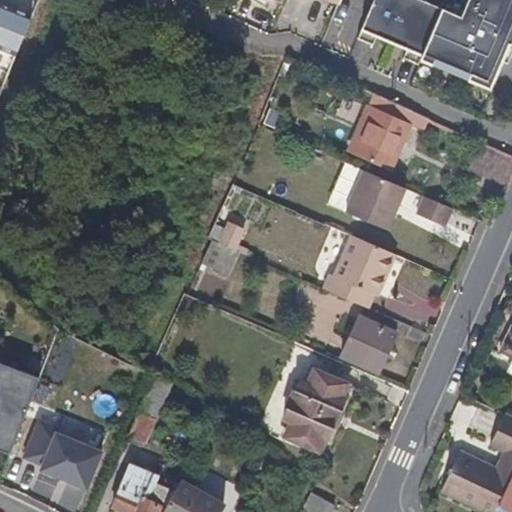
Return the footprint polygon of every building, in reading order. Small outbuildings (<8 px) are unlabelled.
[(421,55),(490,85),(511,31),(511,0),(467,0),(462,14),(429,0),(372,0),(357,34),(373,41),(377,32),(407,45),(404,53),(418,60),(421,55)] [(0,60),(11,65),(21,41),(27,26),(0,14),(0,60)] [(422,130),(428,116),(383,97),(375,93),(351,150),(391,168),(410,124),(422,130)] [(511,174),(511,152),(482,140),(470,166),(508,184),(511,174)] [(399,184),(363,169),(345,209),(387,226),(404,186),(399,184)] [(444,223),(452,206),(424,194),(417,211),(444,223)] [(221,226),(214,240),(226,245),(232,231),(221,226)] [(324,287),(368,307),(373,293),(378,294),(396,253),(351,234),(334,274),(330,273),(324,287)] [(204,259),(202,261),(229,273),(239,251),(226,245),(214,240),(212,239),(204,259)] [(397,332),(359,315),(341,355),(379,372),(397,332)] [(511,324),(499,350),(511,356),(511,324)] [(0,436),(13,442),(39,377),(0,361),(0,436)] [(326,442),(331,429),(326,426),(333,407),(339,410),(346,395),(340,392),(344,381),(311,367),(304,385),(295,381),(281,412),(290,417),(283,435),(316,449),(320,439),(326,442)] [(326,426),(331,429),(339,410),(333,407),(326,426)] [(150,418),(132,410),(123,434),(122,437),(139,443),(150,418)] [(511,416),(504,413),(488,446),(503,453),(495,468),(459,452),(439,492),(479,511),(493,511),(511,474),(511,416)] [(40,466),(86,485),(102,449),(55,429),(40,466)] [(0,448),(9,452),(13,442),(0,436),(0,448)] [(158,511),(169,491),(152,482),(154,477),(126,466),(110,506),(124,511),(158,511)] [(511,511),(511,474),(493,511),(511,511)] [(214,511),(220,502),(175,480),(169,491),(158,511),(214,511)] [(312,484),(310,483),(303,497),(326,511),(333,511),(339,500),(312,484)]
